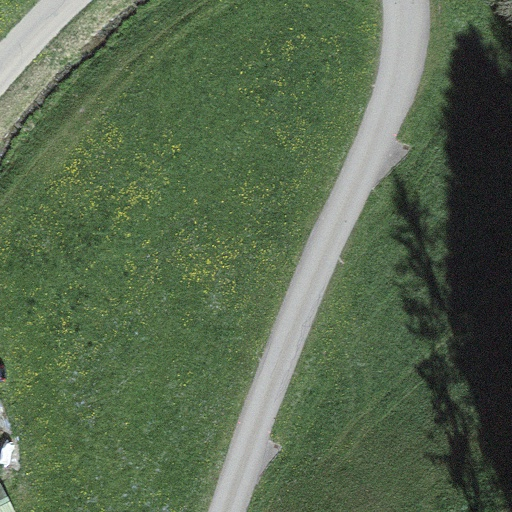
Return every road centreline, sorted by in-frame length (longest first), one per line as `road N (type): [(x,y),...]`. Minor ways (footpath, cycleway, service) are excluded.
road 1 (unclassified): [(223,511),(286,341),(380,131),(401,50),(403,0)]
road 2 (unclassified): [(0,85),(89,0)]
